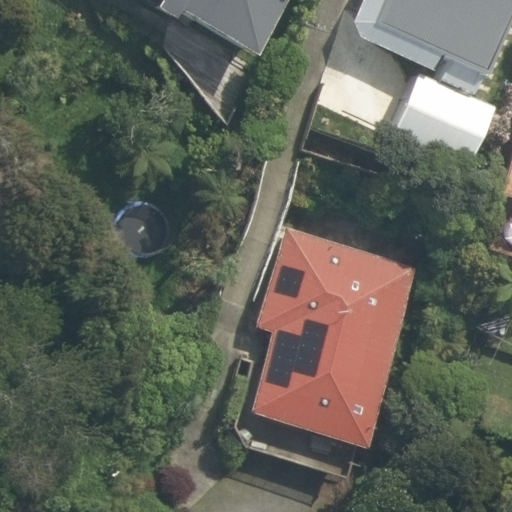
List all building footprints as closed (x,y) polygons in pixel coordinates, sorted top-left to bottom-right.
[(142,0),(136,13),(166,29),(174,14),(245,51),(271,0),(142,0)] [(509,0),(363,0),(346,33),(461,93),(509,0)] [(376,120),(310,106),(300,151),(367,165),(376,120)] [(511,124),(490,195),(511,201),(511,124)] [(421,261),(274,217),(241,329),(259,335),(234,418),(363,456),(421,261)]
